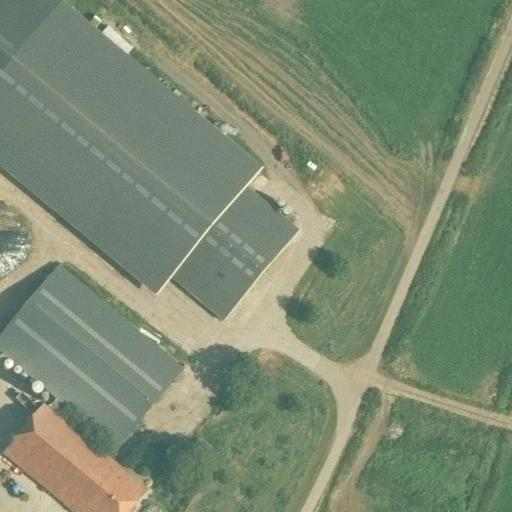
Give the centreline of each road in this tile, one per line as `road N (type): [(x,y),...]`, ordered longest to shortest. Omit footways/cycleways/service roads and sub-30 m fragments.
road 1 (unclassified): [(305,511),(511,27)]
road 2 (track): [(255,0),(412,134),(425,156),(430,222)]
road 3 (track): [(511,425),(362,377)]
